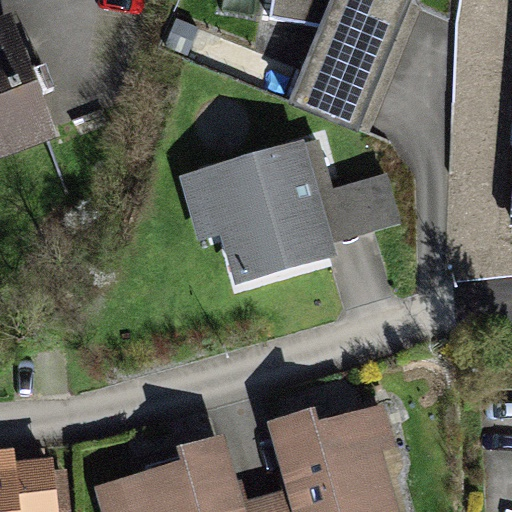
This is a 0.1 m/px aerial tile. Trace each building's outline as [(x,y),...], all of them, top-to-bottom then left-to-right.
[(370,120),(413,0),(274,0),(316,15),(289,90),(370,120)] [(0,146),(42,128),(0,31),(0,146)] [(511,47),(479,45),(469,197),(511,199),(511,47)] [(313,116),(192,167),(240,280),(404,210),(386,166),(342,185),(313,116)] [(165,477),(113,481),(115,511),(381,511),(375,415),(342,418),(343,429),(306,432),(306,422),(273,424),(278,503),(232,507),(231,491),(219,492),(216,449),(163,453),(165,477)] [(0,511),(36,511),(34,474),(0,476),(0,511)]
